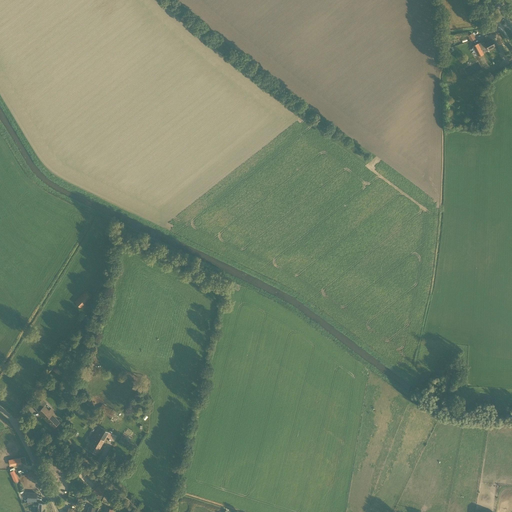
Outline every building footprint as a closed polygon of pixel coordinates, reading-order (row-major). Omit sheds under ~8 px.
[(495,46),(492,40),(485,44),(484,42),(481,43),(480,42),(478,44),(478,43),(476,44),(475,44),(475,45),(473,46),(477,54),(482,51),(484,49),(485,52),(495,46)] [(81,308),(91,297),(85,291),(75,302),(81,308)] [(49,411),(44,406),(47,403),(43,399),(34,407),(54,428),(60,423),(52,414),(54,412),(51,408),(49,411)] [(112,418),(116,412),(103,404),(99,411),(112,418)] [(111,439),(113,434),(99,426),(94,434),(93,434),(89,441),(93,443),(89,450),(96,454),(107,436),(111,439)] [(14,483),(19,481),(14,470),(10,472),(14,483)] [(101,494),(107,488),(99,482),(92,489),(98,495),(97,496),(100,499),(103,496),(101,494)] [(36,501),(37,494),(28,493),(27,501),(36,501)] [(76,505),(78,500),(68,496),(66,501),(76,505)]
